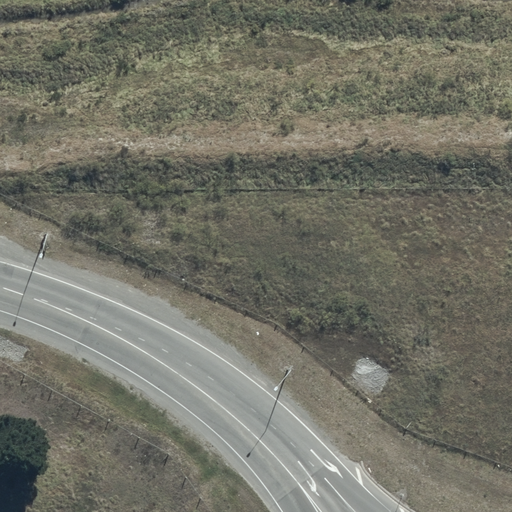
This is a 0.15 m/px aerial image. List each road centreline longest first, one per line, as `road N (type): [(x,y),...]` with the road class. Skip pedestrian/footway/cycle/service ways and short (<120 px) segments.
road 1 (tertiary): [(0,287),(136,344),(271,449)]
road 2 (tertiary): [(271,449),(339,479),(379,511)]
